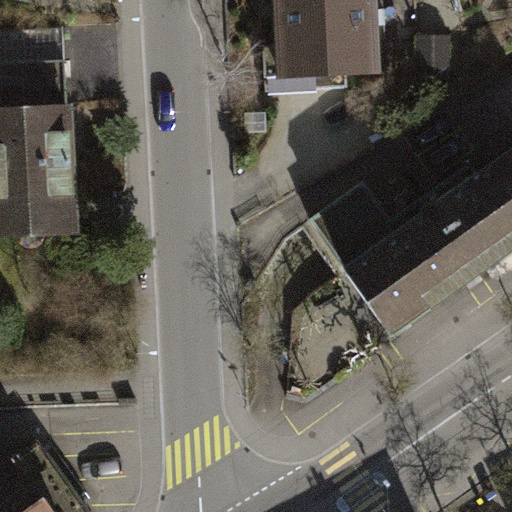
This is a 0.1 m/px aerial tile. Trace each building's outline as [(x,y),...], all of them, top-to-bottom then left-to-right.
[(280,0),(282,22),(384,18),(383,5),(410,0),(280,0)] [(384,18),(282,22),(283,53),(259,54),(261,99),(387,94),(384,18)] [(0,233),(77,229),(66,27),(0,31),(0,233)] [(452,45),(421,47),(423,78),(453,76),(452,45)] [(511,251),(511,152),(479,176),(472,166),(430,197),(483,271),(511,251)] [(393,334),(483,271),(430,197),(394,222),(366,183),(313,220),(393,334)] [(0,511),(89,511),(39,441),(15,458),(14,459),(0,468),(0,511)]
